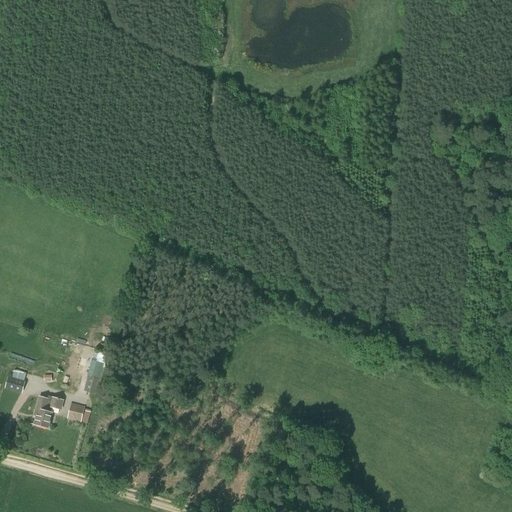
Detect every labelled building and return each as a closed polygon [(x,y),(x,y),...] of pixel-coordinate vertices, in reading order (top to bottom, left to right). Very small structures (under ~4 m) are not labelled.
[(91,360),(87,375),(100,379),(104,364),(91,360)] [(7,389),(22,393),(25,382),(24,382),(26,373),(14,370),(12,378),(10,377),(7,389)] [(98,394),(101,380),(88,376),(84,391),(95,395),(95,393),(98,394)] [(34,417),(36,419),(34,425),(48,429),(52,414),(50,413),(52,408),(61,410),(64,400),(48,396),(47,399),(39,397),(34,417)] [(84,409),(85,407),(71,403),(67,419),(81,423),(82,419),(89,421),(92,411),(84,409)]
